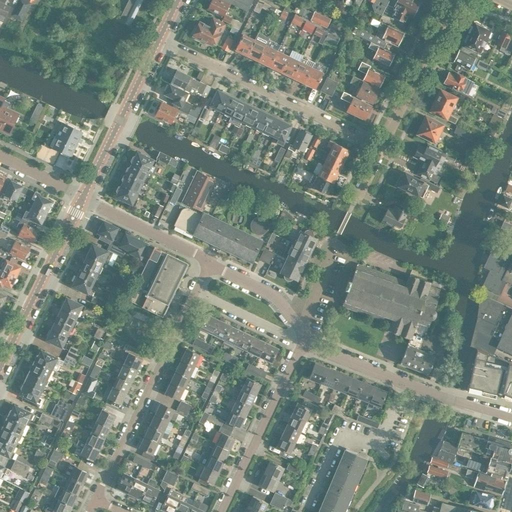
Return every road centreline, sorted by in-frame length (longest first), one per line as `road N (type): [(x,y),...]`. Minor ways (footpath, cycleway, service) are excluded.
road 1 (residential): [(376,148),(159,42)]
road 2 (residential): [(94,492),(193,293)]
road 3 (tertiary): [(0,368),(82,197)]
road 4 (residential): [(218,511),(302,343)]
road 5 (residential): [(305,506),(340,433),(381,441),(405,383)]
road 6 (tertiary): [(82,197),(159,42)]
road 7 (residential): [(376,148),(451,0)]
road 8 (residential): [(208,261),(82,197)]
road 9 (residential): [(302,343),(276,299),(208,261)]
